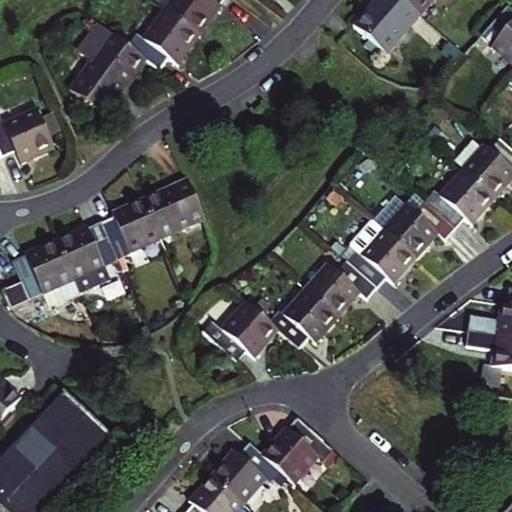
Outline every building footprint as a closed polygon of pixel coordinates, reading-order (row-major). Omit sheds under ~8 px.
[(202,33),(226,0),(169,0),(165,6),(202,33)] [(368,34),(380,44),(385,48),(416,12),(402,0),(367,0),(351,20),(368,34)] [(402,0),(416,12),(425,0),(402,0)] [(511,4),(507,0),(501,0),(467,40),(479,50),(487,40),(511,62),(511,4)] [(202,33),(165,6),(145,32),(140,29),(131,43),(150,57),(165,69),(176,55),(182,60),(202,33)] [(97,56),(87,70),(94,75),(82,90),(111,111),(150,57),(131,43),(104,23),(86,46),(97,56)] [(452,44),(438,31),(428,42),(443,55),(452,44)] [(380,44),(368,34),(364,39),(376,49),(380,44)] [(94,75),(87,70),(75,85),(82,90),(94,75)] [(0,116),(0,137),(8,155),(22,149),(28,162),(61,147),(42,107),(10,122),(6,113),(0,116)] [(474,127),(452,151),(461,159),(476,172),(504,142),(508,138),(500,132),(490,142),(482,135),(474,127)] [(471,177),(494,197),(511,176),(511,149),(504,142),(476,172),(471,177)] [(476,172),(461,159),(428,195),(443,208),(471,177),(476,172)] [(192,219),(207,212),(188,172),(172,179),(175,183),(146,196),(165,237),(194,224),(192,219)] [(439,212),(457,228),(467,218),(471,222),(494,197),(471,177),(443,208),(439,212)] [(443,208),(428,195),(418,207),(407,197),(386,222),(410,243),(439,212),(443,208)] [(165,237),(146,196),(117,210),(119,215),(106,221),(122,257),(165,237)] [(356,241),(347,251),(378,278),(406,248),(410,243),(386,222),(372,209),(350,234),(356,241)] [(414,255),(436,231),(446,240),(457,228),(439,212),(410,243),(406,248),(414,255)] [(89,222),(61,235),(80,279),(86,293),(113,280),(106,264),(122,257),(106,221),(92,227),(89,222)] [(25,279),(33,298),(40,313),(86,293),(80,279),(61,235),(14,256),(25,279)] [(321,247),(299,271),(307,278),(341,308),(362,285),(368,290),(373,283),(378,278),(347,251),(336,261),(329,254),(321,247)] [(378,288),(387,277),(392,280),(414,255),(406,248),(378,278),(373,283),(378,288)] [(320,331),(341,308),(307,278),(287,302),(282,297),(271,309),(282,319),(302,336),(312,325),(320,331)] [(25,279),(8,287),(16,306),(33,298),(25,279)] [(271,309),(247,287),(223,315),(216,309),(206,320),(240,350),(249,339),(258,346),(282,319),(271,309)] [(502,321),(504,304),(498,303),(496,321),(502,321)] [(511,305),(504,304),(502,321),(496,321),(468,317),(466,330),(505,336),(511,337),(511,305)] [(511,368),(511,337),(505,336),(466,330),(464,345),(491,350),(497,351),(495,366),(511,368)] [(489,365),(495,366),(497,351),(491,350),(489,365)] [(0,421),(20,399),(0,381),(0,421)] [(46,511),(119,428),(70,386),(0,466),(0,495),(19,511),(46,511)] [(261,456),(280,473),(287,479),(293,485),(317,458),(327,467),(337,456),(300,422),(290,433),(285,429),(261,456)] [(243,506),(266,480),(270,484),(280,473),(261,456),(248,445),(238,456),(233,451),(210,476),(243,506)] [(192,505),(185,511),(236,511),(243,506),(210,476),(188,501),(192,505)]
